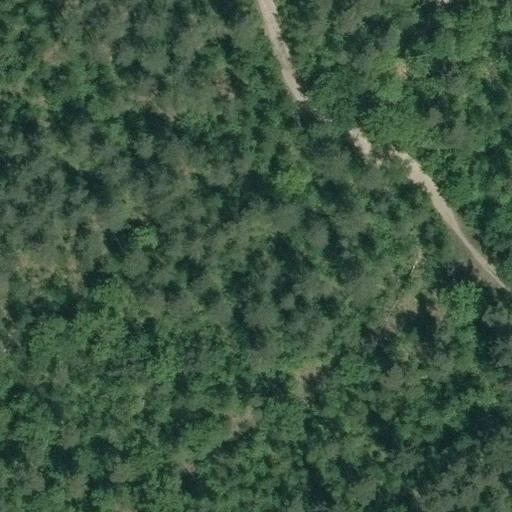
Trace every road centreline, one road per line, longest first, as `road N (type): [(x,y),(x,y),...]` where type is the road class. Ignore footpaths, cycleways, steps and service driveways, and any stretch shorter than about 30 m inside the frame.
road 1 (track): [(511,301),(416,175),(363,136)]
road 2 (track): [(363,136),(299,92),(264,0)]
road 3 (track): [(363,136),(398,94),(413,50),(447,0)]
